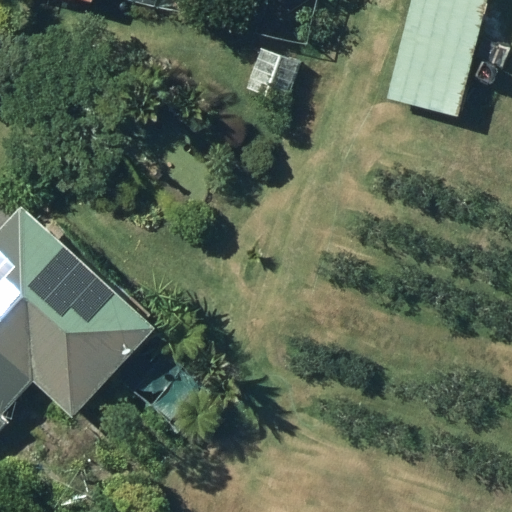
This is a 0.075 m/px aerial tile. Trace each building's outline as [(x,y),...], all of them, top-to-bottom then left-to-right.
[(154,0),(319,39),(328,0),(154,0)] [(423,0),(399,98),(468,115),(496,0),(423,0)] [(257,87),(289,99),(302,59),(270,48),(257,87)] [(256,242),(290,253),(346,82),(313,71),(256,242)] [(0,427),(11,415),(7,409),(49,366),(80,397),(84,393),(161,313),(44,204),(0,251),(0,427)] [(222,292),(246,300),(256,272),(232,262),(222,292)] [(194,367),(159,405),(202,445),(237,407),(194,367)]
